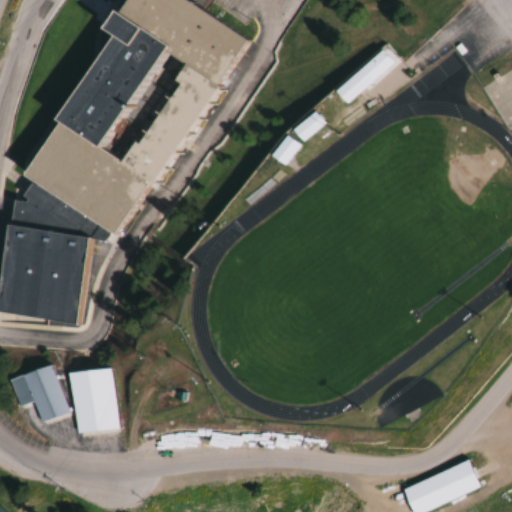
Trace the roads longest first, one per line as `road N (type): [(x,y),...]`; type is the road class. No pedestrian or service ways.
road 1 (tertiary): [(19,35),(0,90),(9,449),(49,469),(98,475),(278,460),(355,469),(413,465),(463,432),(511,372)]
road 2 (residential): [(0,332),(71,336),(99,318),(135,239),(256,64),(267,26),(253,0)]
